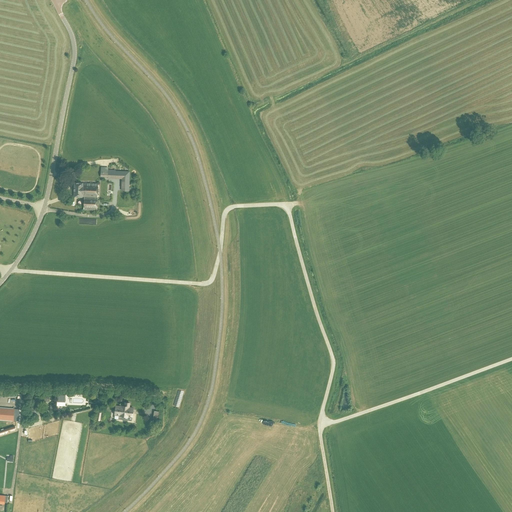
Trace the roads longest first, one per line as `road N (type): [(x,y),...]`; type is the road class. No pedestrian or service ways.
road 1 (track): [(332,511),(320,422),(333,360),(287,203),(227,208),(213,275),(203,284),(12,270)]
road 2 (unclassified): [(0,285),(41,219),(71,70),(72,37),(56,5)]
road 3 (track): [(320,422),(511,359)]
road 4 (unclassified): [(162,392),(0,386)]
